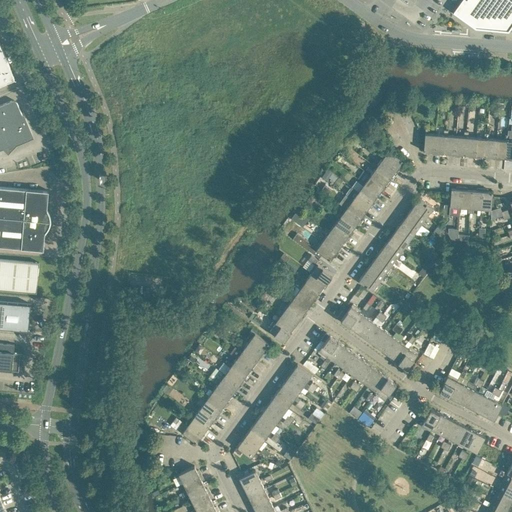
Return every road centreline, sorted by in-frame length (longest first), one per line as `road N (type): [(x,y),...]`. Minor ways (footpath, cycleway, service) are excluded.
road 1 (secondary): [(73,428),(100,190),(90,127),(57,45)]
road 2 (secondary): [(38,54),(75,138),(86,189),(44,425)]
road 3 (residential): [(315,314),(413,177),(422,171),(511,178)]
road 4 (residential): [(240,511),(214,453),(315,314)]
road 5 (residential): [(511,439),(315,314)]
road 6 (residential): [(511,46),(402,35),(348,0)]
